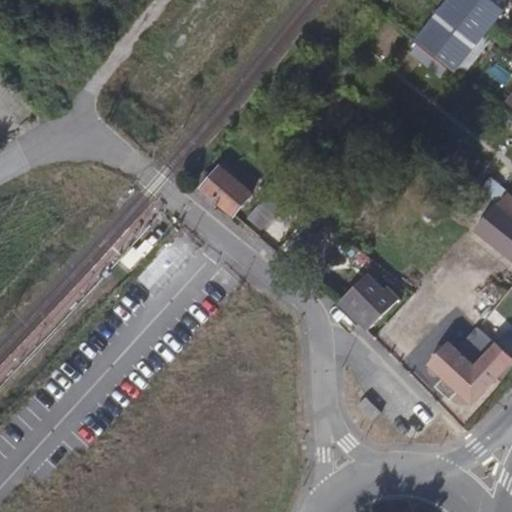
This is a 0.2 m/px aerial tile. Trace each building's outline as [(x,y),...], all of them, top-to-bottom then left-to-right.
[(456,71),(505,12),(491,0),(449,0),(418,40),(456,71)] [(233,216),(255,190),(219,160),(197,187),(233,216)] [(510,198),(493,184),(486,193),(503,208),(510,198)] [(511,195),(510,198),(503,208),(511,215),(511,195)] [(511,225),(495,210),(482,227),(511,253),(511,225)] [(365,306),(378,290),(362,275),(340,301),(349,311),(370,333),(381,320),(365,306)] [(400,299),(383,284),(378,290),(365,306),(381,320),(400,299)] [(477,411),(511,363),(511,345),(508,342),(501,352),(477,332),(455,360),(447,354),(431,375),(446,388),(439,398),(454,409),(461,399),(477,411)]
